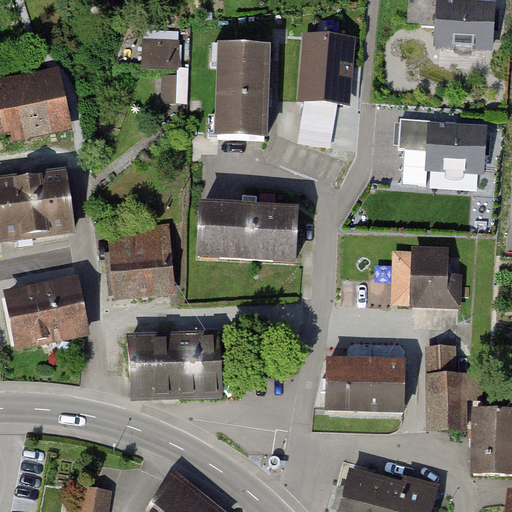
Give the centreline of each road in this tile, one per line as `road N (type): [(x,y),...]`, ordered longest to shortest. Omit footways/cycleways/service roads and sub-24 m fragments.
road 1 (residential): [(373,103),(365,163),(340,219),(298,475)]
road 2 (residential): [(298,475),(364,441),(427,449),(465,480),(467,511)]
road 3 (tertiary): [(94,417),(185,450),(270,511)]
road 4 (residential): [(97,244),(94,417)]
